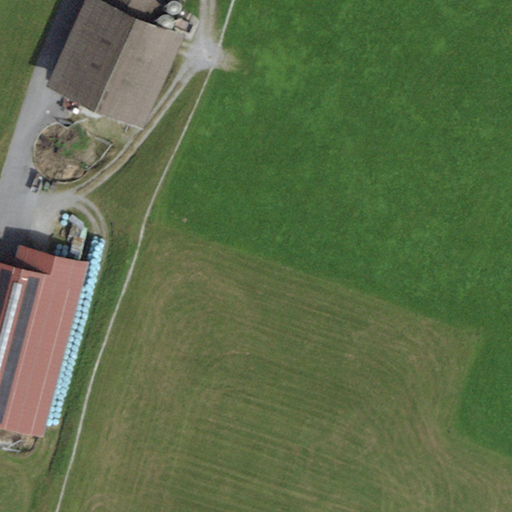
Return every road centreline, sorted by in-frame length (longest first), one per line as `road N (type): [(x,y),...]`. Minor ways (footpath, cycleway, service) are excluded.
road 1 (track): [(48,419),(87,273),(87,219),(73,196),(8,180)]
road 2 (track): [(73,196),(159,113),(190,63),(207,0)]
